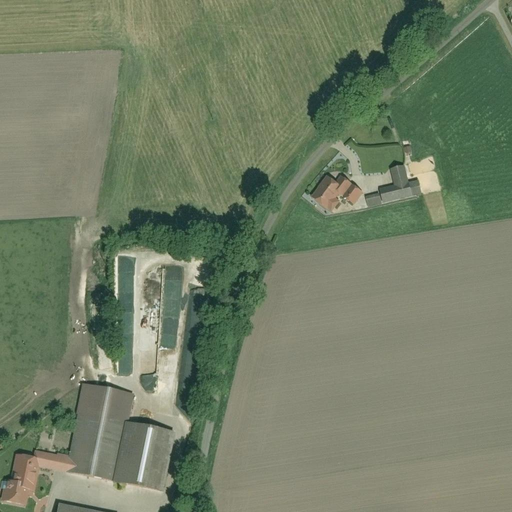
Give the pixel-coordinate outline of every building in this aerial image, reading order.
[(366,195),(369,209),(423,198),(420,184),(412,185),(408,167),(394,170),(398,189),(366,195)] [(324,212),(326,210),(332,215),(338,206),(333,202),(336,198),(354,211),(364,198),(344,183),(338,190),(326,180),(310,202),(324,212)] [(33,453),(32,459),(35,459),(34,468),(66,474),(66,476),(113,485),(125,424),(130,398),(83,389),(69,460),(33,453)] [(125,424),(113,485),(160,493),(172,433),(125,424)] [(0,503),(26,509),(34,468),(35,459),(32,459),(18,456),(12,486),(3,484),(0,502),(0,503)]
